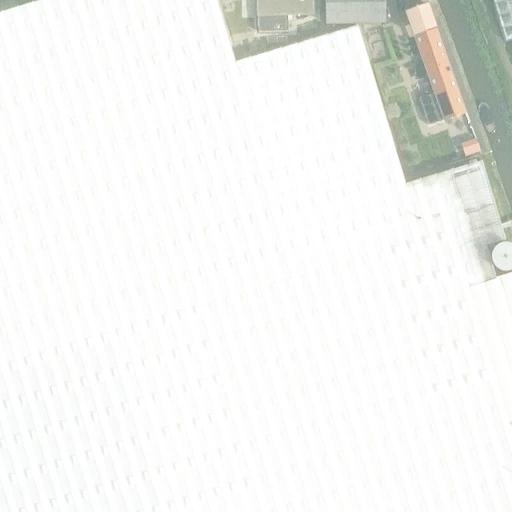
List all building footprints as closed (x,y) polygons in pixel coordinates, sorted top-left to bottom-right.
[(216,0),(47,0),(0,14),(0,511),(511,511),(511,431),(511,427),(505,408),(449,220),(418,229),(405,186),(382,107),(358,28),(342,32),(323,36),(249,56),(235,61),(234,57),(216,0)] [(313,16),(312,0),(257,0),(258,33),(288,33),(288,31),(284,31),(284,17),(313,16)] [(385,0),(325,0),(326,26),(385,24),(385,0)] [(511,39),(511,0),(492,0),(505,41),(511,39)] [(444,123),(465,115),(426,6),(406,13),(435,95),(419,100),(429,127),(444,122),(444,123)] [(482,163),(405,186),(418,229),(449,220),(505,408),(511,427),(511,426),(511,275),(496,280),(486,247),(505,242),(482,163)]
